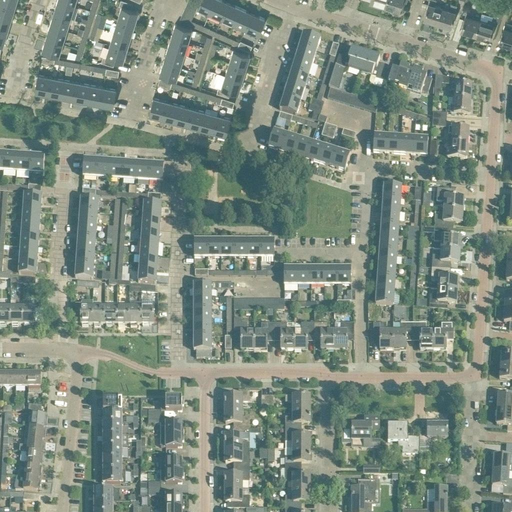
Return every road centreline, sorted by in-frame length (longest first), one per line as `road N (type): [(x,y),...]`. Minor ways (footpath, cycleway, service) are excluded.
road 1 (residential): [(177,374),(184,155)]
road 2 (residential): [(64,349),(58,277),(66,146)]
road 3 (residential): [(77,351),(62,511)]
road 4 (residential): [(247,156),(294,8)]
road 5 (residential): [(204,511),(204,374)]
road 6 (residential): [(329,511),(327,377)]
road 7 (residential): [(128,123),(161,0)]
road 8 (residential): [(361,377),(364,253)]
road 9 (residential): [(204,374),(327,377)]
road 10 (residential): [(490,176),(368,169)]
